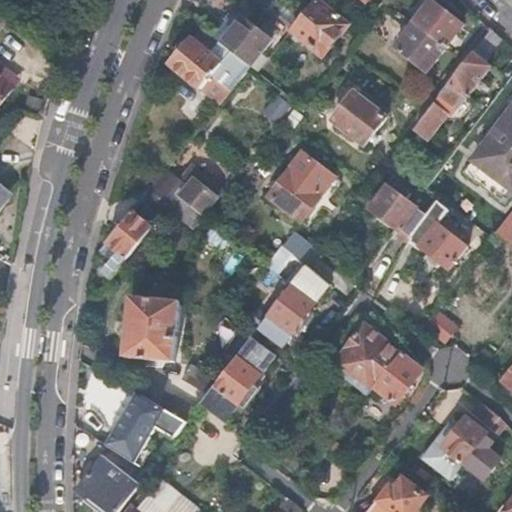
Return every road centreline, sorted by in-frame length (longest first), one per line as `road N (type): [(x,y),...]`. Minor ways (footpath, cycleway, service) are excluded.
road 1 (unclassified): [(52,511),(57,348),(85,208),(164,0)]
road 2 (unclassified): [(123,0),(57,203),(31,342),(23,511)]
road 3 (residential): [(463,377),(393,321),(361,315),(253,446),(328,511)]
road 4 (residential): [(347,511),(463,377)]
